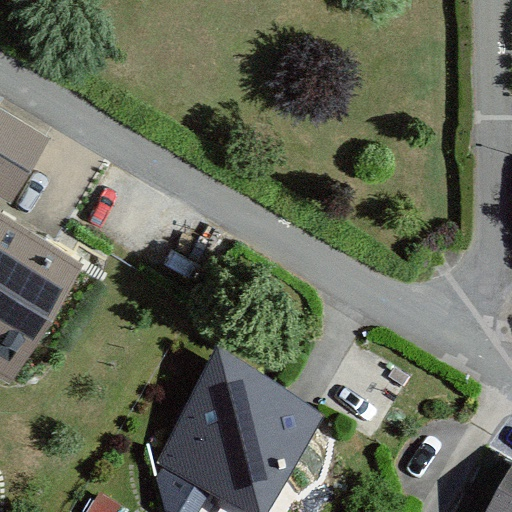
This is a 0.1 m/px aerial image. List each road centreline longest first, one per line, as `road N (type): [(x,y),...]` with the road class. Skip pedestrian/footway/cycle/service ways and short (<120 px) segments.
road 1 (residential): [(497,361),(0,69)]
road 2 (residential): [(493,0),(497,361)]
